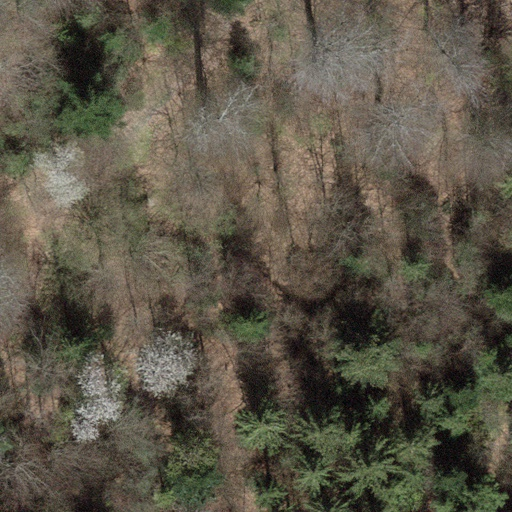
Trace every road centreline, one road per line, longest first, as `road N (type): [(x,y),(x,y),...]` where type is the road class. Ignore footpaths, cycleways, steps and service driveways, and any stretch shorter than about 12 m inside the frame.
road 1 (track): [(443,511),(470,77),(491,0)]
road 2 (track): [(0,323),(73,186),(253,0)]
